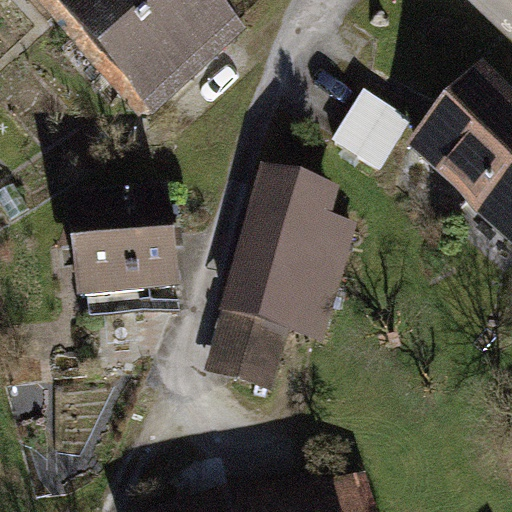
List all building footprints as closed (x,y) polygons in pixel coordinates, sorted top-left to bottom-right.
[(202,0),(46,0),(143,110),(230,31),(202,0)] [(511,111),(480,82),(418,151),(511,234),(511,111)] [(378,170),(408,123),(365,97),(336,144),(378,170)] [(329,201),(266,183),(230,314),(285,330),(320,339),(351,228),(324,220),(329,201)] [(163,204),(73,215),(83,298),(174,286),(163,204)] [(285,330),(230,314),(211,372),(269,389),(285,330)] [(328,511),(323,495),(276,509),(277,511),(328,511)]
